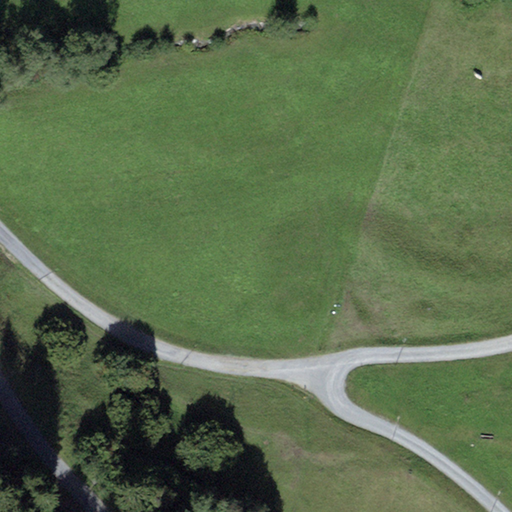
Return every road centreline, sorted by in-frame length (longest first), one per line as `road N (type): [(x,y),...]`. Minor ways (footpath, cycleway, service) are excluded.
road 1 (track): [(0,233),(74,301),(134,342),(232,368),(326,368)]
road 2 (track): [(500,511),(343,403),(326,368)]
road 3 (track): [(326,368),(511,342)]
road 4 (track): [(95,511),(0,388)]
